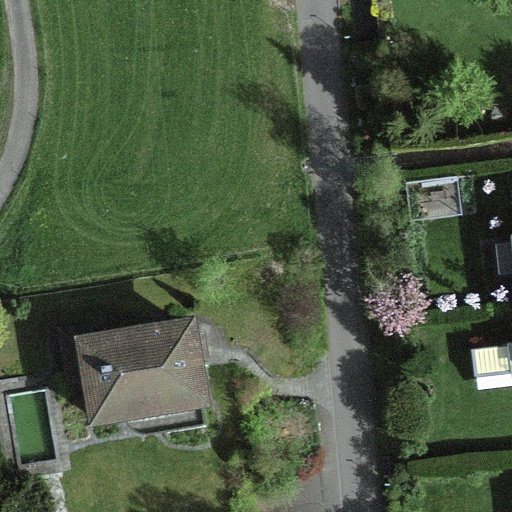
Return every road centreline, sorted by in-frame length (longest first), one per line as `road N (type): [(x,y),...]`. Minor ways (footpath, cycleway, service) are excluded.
road 1 (residential): [(316,0),(356,511)]
road 2 (track): [(0,173),(15,145),(27,70),(14,0)]
